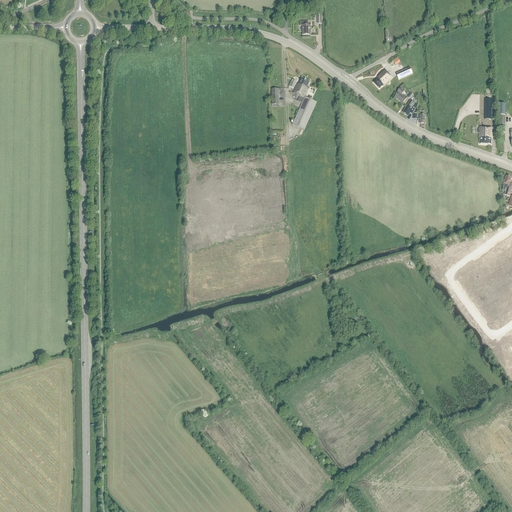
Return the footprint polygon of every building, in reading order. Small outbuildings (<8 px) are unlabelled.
[(300,22),(300,26),(302,26),(302,32),(303,32),(303,36),(310,35),(310,32),(310,26),(308,26),(308,22),(300,22)] [(405,78),(417,71),(415,67),(406,72),(405,70),(401,72),(405,78)] [(378,78),(373,83),(379,89),(382,86),(382,87),(383,86),(392,78),(385,70),(377,77),(378,78)] [(292,125),(304,130),(316,103),(304,97),(309,88),(307,87),(310,82),(302,78),(299,85),(297,84),(293,93),(300,97),(297,101),(302,104),(292,125)] [(292,80),(289,87),(293,89),(297,82),(292,80)] [(397,93),(398,94),(394,98),(402,104),(407,98),(404,96),(403,96),(402,95),(404,91),(401,88),(397,93)] [(271,89),(271,105),(279,105),(279,89),(271,89)] [(406,109),(403,113),(404,114),(404,115),(405,115),(406,115),(408,116),(410,112),(412,113),(416,107),(416,105),(410,101),(409,103),(406,108),(406,109)] [(492,128),(479,127),(479,130),(478,130),(478,134),(479,134),(479,138),(480,138),(479,145),(491,145),(491,139),(492,139),(492,128)] [(504,184),(502,190),(505,191),(504,195),(509,196),(511,189),(511,186),(511,183),(510,183),(511,178),(506,176),(503,184),(504,184)] [(507,244),(502,248),(509,257),(511,254),(511,251),(510,248),(507,244)] [(504,260),(509,257),(502,248),(498,251),(504,260)] [(443,257),(436,262),(437,263),(434,265),(439,271),(449,264),(446,261),(450,258),(445,251),(441,254),(443,257)] [(486,258),(493,267),(498,263),(491,254),(486,258)] [(486,258),(482,261),(488,270),(493,267),(486,258)] [(474,277),(469,271),(460,278),(464,284),(474,277)] [(469,291),(472,296),(481,289),(478,284),(469,291)] [(481,289),(472,296),(476,300),(485,294),(481,289)] [(493,305),(490,301),(481,307),(484,312),(493,305)] [(497,310),(493,305),(484,312),(487,317),(497,310)] [(501,347),(495,351),(502,361),(508,356),(501,347)]
